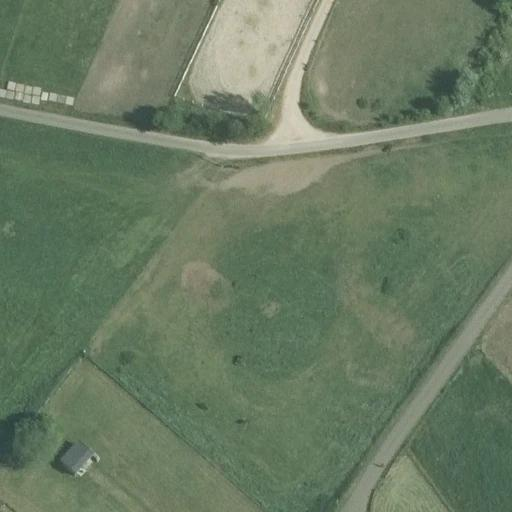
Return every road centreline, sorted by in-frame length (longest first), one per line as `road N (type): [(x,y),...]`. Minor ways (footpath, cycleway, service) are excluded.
road 1 (unclassified): [(511,114),(286,147),(212,148),(0,109)]
road 2 (unclassified): [(348,511),(511,279)]
road 3 (track): [(329,0),(295,76),(286,147)]
